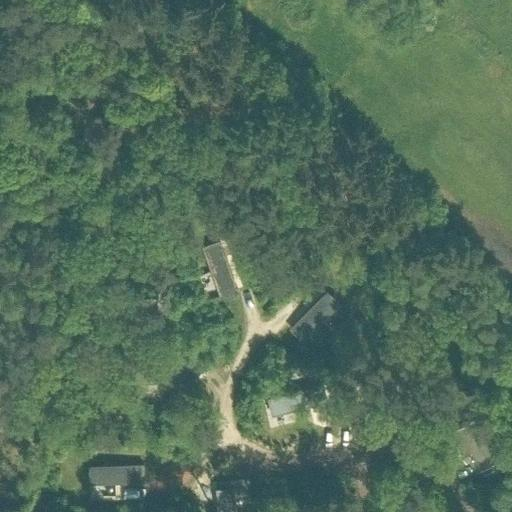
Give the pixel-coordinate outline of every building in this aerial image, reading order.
[(221,236),(203,243),(224,291),(243,285),(221,236)] [(329,285),(291,325),(304,338),(341,298),(329,285)] [(195,360),(133,360),(131,377),(196,377),(195,360)] [(324,376),(269,390),(274,407),(329,394),(324,376)] [(401,393),(347,414),(355,432),(408,408),(401,393)] [(453,429),(463,446),(460,448),(466,459),(470,457),(476,467),(504,450),(482,412),(453,429)] [(145,462),(90,462),(90,479),(145,478),(145,462)] [(218,511),(237,511),(236,485),(217,486),(218,511)]
